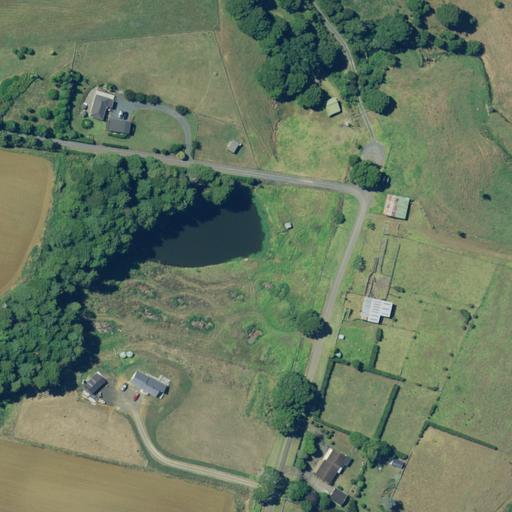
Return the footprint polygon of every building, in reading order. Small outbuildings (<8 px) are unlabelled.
[(112,100),(96,95),(89,117),(101,121),(105,107),(110,108),(112,100)] [(335,98),(324,101),(329,118),(340,115),(335,98)] [(124,122),(110,120),(108,131),(123,133),(124,122)] [(239,146),(234,142),(228,152),(233,156),(239,146)] [(408,199),(387,195),(383,215),(403,219),(408,199)] [(391,303),(365,297),(360,320),(377,323),(379,316),(388,318),(391,303)] [(328,484),(336,472),(339,474),(344,466),(345,467),(349,460),(345,458),(333,450),(326,461),(324,460),(314,475),(328,484)] [(403,462),(393,458),(390,465),(401,469),(403,462)] [(346,496),(334,489),(328,500),(340,506),(346,496)]
